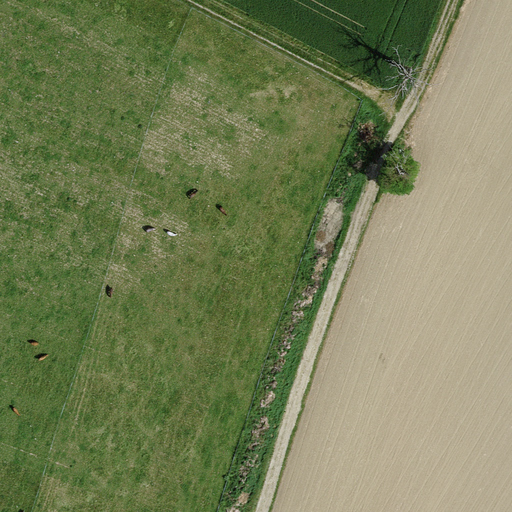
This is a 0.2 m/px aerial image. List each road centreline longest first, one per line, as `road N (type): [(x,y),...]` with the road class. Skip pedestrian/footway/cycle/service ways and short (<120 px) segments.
road 1 (track): [(260,511),(375,179),(455,0)]
road 2 (track): [(195,0),(407,111)]
